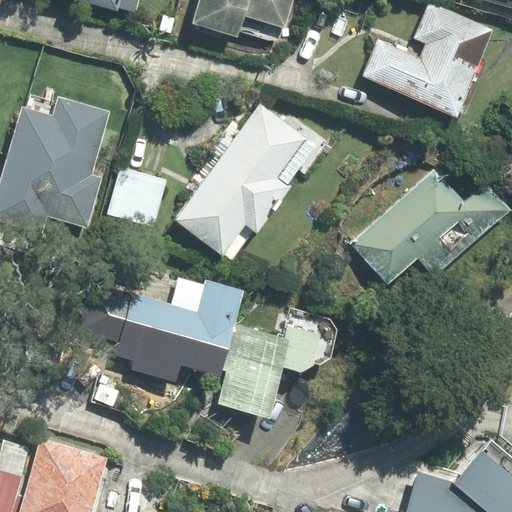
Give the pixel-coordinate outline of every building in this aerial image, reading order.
[(80,0),(114,10),(117,0),(80,0)] [(276,39),(287,0),(194,0),(188,20),(232,34),(234,29),(264,38),(276,39)] [(489,29),(428,2),(413,37),(424,42),(417,56),(377,38),(361,74),(451,114),(489,29)] [(108,110),(55,95),(50,114),(19,105),(0,168),(0,218),(39,230),(44,214),(84,225),(98,176),(90,174),(108,110)] [(315,147),(258,104),(172,218),(229,261),(315,147)] [(152,224),(164,179),(117,167),(106,212),(152,224)] [(411,255),(430,276),(506,209),(482,181),(460,201),(432,169),(349,243),(382,280),(411,255)] [(193,309),(130,291),(115,345),(123,347),(120,359),(172,374),(175,362),(215,374),(217,368),(229,322),(239,289),(202,279),(193,309)] [(281,335),(229,322),(217,368),(223,370),(215,401),(264,415),(278,364),(295,369),(308,360),(314,364),(326,355),(336,320),(288,307),(281,335)] [(511,511),(511,458),(486,437),(478,446),(474,443),(446,476),(488,511),(511,511)] [(87,511),(103,457),(38,438),(16,511),(87,511)] [(488,511),(446,476),(411,466),(400,510),(406,511),(488,511)] [(0,511),(10,511),(21,477),(0,470),(0,511)]
